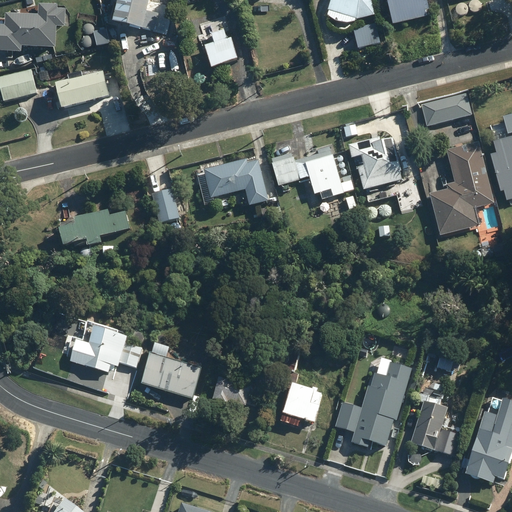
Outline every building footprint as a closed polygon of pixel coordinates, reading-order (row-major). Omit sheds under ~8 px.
[(124,0),(117,30),(147,37),(148,32),(156,34),(160,18),(151,16),(154,5),(163,7),(169,0),(124,0)] [(335,0),(330,15),(360,25),(378,21),(372,0),(335,0)] [(389,0),(396,29),(431,22),(429,17),(434,16),(430,0),(389,0)] [(0,28),(0,56),(25,57),(25,52),(58,53),(59,30),(67,30),(68,12),(59,12),(60,7),(40,6),(40,17),(7,16),(7,28),(0,28)] [(86,38),(87,38),(86,39),(85,39),(84,40),(84,41),(83,41),(83,42),(82,43),(82,44),(82,45),(82,46),(82,47),(83,48),(83,49),(84,49),(84,50),(85,50),(86,51),(87,51),(88,51),(89,51),(90,51),(91,51),(91,50),(92,50),(93,49),(93,48),(94,48),(94,47),(94,46),(94,45),(95,45),(94,44),(94,43),(94,42),(94,41),(93,41),(93,40),(92,40),(91,39),(92,38),(93,38),(94,37),(94,36),(95,36),(95,35),(95,34),(95,33),(95,32),(95,31),(95,30),(95,29),(95,28),(94,28),(94,27),(93,26),(92,26),(91,25),(90,25),(89,25),(88,25),(87,25),(87,26),(86,26),(85,27),(84,28),(84,29),(83,30),(83,31),(83,32),(83,33),(83,34),(83,35),(84,35),(84,36),(85,37),(86,38)] [(381,48),(376,25),(354,29),(359,52),(381,48)] [(96,36),(100,50),(112,46),(108,32),(96,36)] [(215,75),(242,67),(235,44),(230,45),(227,36),(214,39),(217,48),(208,50),(215,75)] [(32,72),(0,80),(0,82),(6,106),(39,97),(32,72)] [(41,74),(43,84),(51,82),(49,73),(41,74)] [(66,116),(113,103),(106,77),(85,83),(83,77),(71,80),(72,86),(59,90),(66,116)] [(422,104),(427,129),(474,119),(468,94),(422,104)] [(511,114),(502,117),(507,135),(511,133),(511,114)] [(491,154),(501,191),(505,190),(508,200),(511,199),(511,135),(494,140),(497,152),(491,154)] [(352,162),(361,160),(364,169),(357,170),(364,195),(405,184),(393,137),(348,149),(352,162)] [(494,208),(478,147),(447,155),(456,187),(447,189),(448,194),(429,199),(440,241),(479,230),(474,213),(482,211),(485,221),(494,218),(492,208),(494,208)] [(335,160),(333,154),(331,149),(319,153),(321,158),(297,165),(296,162),(295,162),(293,157),(273,163),(281,191),(302,185),(305,195),(306,195),(311,209),(320,207),(318,200),(324,198),(326,205),(347,199),(335,160)] [(248,164),(206,174),(213,203),(249,195),(253,211),(271,207),(261,164),(249,167),(248,164)] [(347,197),(357,195),(353,180),(345,182),(347,188),(345,189),(347,197)] [(155,199),(162,229),(182,224),(175,194),(155,199)] [(275,212),(267,214),(269,220),(267,220),(269,227),(276,225),(274,218),(276,218),(275,212)] [(103,242),(132,233),(128,217),(113,222),(111,217),(79,227),(80,231),(63,237),(68,253),(90,246),(92,252),(105,248),(103,242)] [(221,343),(185,331),(178,354),(214,366),(221,343)] [(74,367),(111,378),(113,370),(121,372),(122,370),(135,374),(136,371),(139,372),(144,353),(129,348),(130,345),(99,336),(94,351),(80,347),(74,367)] [(378,348),(363,343),(357,360),(372,365),(378,348)] [(144,389),(196,405),(205,376),(170,366),(174,355),(156,349),(144,389)] [(285,372),(297,376),(302,362),(290,358),(285,372)] [(344,404),(338,423),(357,430),(353,442),(371,448),(373,442),(388,447),(415,369),(394,361),(388,377),(376,372),(363,410),(344,404)] [(222,382),(215,405),(229,410),(231,405),(248,410),(249,408),(257,410),(264,389),(254,386),(252,391),(222,382)] [(295,388),(284,426),(301,431),(303,425),(317,429),(322,411),(320,410),(323,397),(320,396),(320,393),(315,392),(315,394),(295,388)] [(419,405),(427,408),(414,448),(438,457),(439,454),(456,460),(462,441),(444,435),(450,415),(440,412),(442,404),(445,405),(448,398),(429,392),(427,399),(422,397),(419,405)] [(278,396),(273,412),(283,415),(288,399),(278,396)] [(489,419),(469,481),(495,489),(498,481),(507,484),(511,467),(511,407),(507,406),(501,423),(489,419)] [(375,461),(355,455),(351,466),(372,472),(375,461)] [(444,485),(424,480),(422,488),(442,494),(444,485)]
